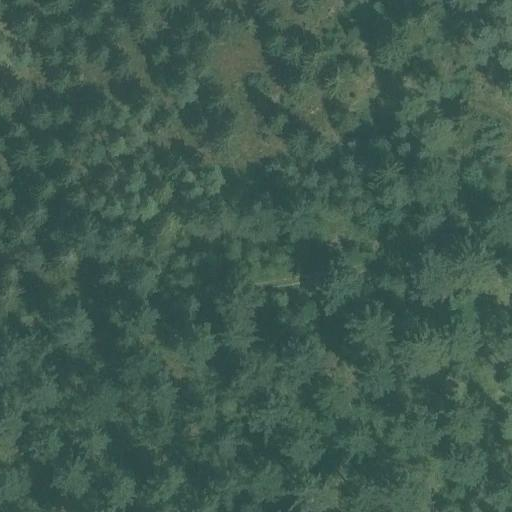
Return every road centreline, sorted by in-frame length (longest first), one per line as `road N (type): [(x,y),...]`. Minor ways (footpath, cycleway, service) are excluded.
road 1 (track): [(0,318),(428,248),(511,247)]
road 2 (track): [(428,248),(388,229),(369,201),(356,0)]
